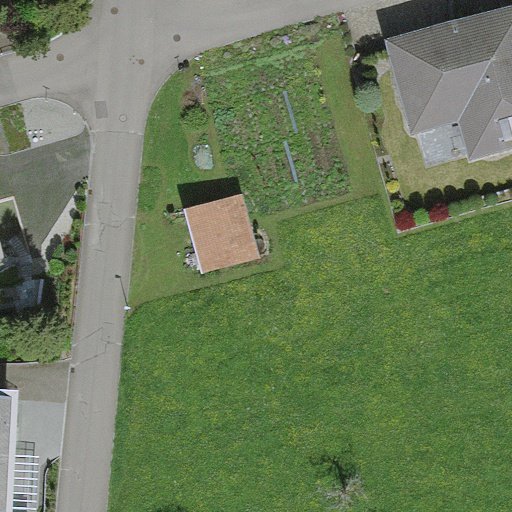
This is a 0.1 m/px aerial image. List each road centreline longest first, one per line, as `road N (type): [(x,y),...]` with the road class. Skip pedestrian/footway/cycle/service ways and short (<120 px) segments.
road 1 (residential): [(129,44),(81,511)]
road 2 (residential): [(129,44),(286,0)]
road 3 (residential): [(129,44),(0,81)]
